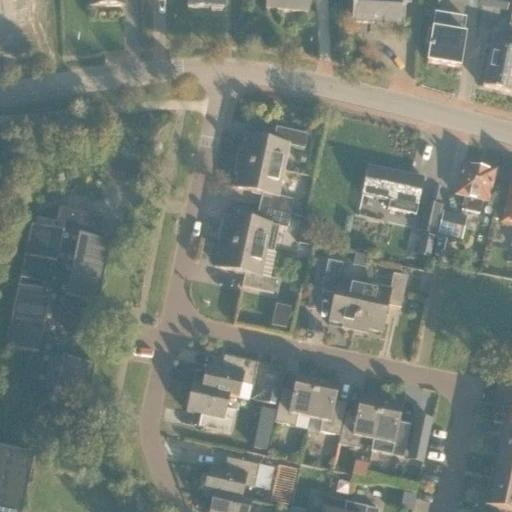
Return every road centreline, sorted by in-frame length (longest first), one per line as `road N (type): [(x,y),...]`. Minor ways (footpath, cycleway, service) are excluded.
road 1 (residential): [(446,511),(467,405),(455,385),(167,324)]
road 2 (tertiary): [(511,132),(228,69)]
road 3 (residential): [(167,324),(228,69)]
road 4 (tertiary): [(228,69),(168,69),(0,93)]
road 5 (residential): [(175,511),(148,419),(167,324)]
